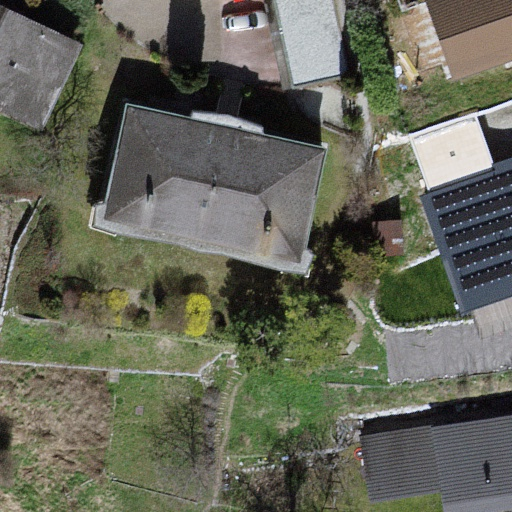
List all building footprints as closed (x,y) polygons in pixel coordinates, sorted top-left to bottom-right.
[(105,35),(29,0),(0,0),(0,99),(61,128),(105,35)] [(511,0),(423,0),(436,61),(511,46),(511,0)] [(340,135),(117,99),(98,216),(321,252),(340,135)] [(511,165),(426,197),(455,273),(511,251),(511,165)] [(418,511),(444,508),(444,511),(511,511),(511,425),(359,447),(367,511),(418,511)]
